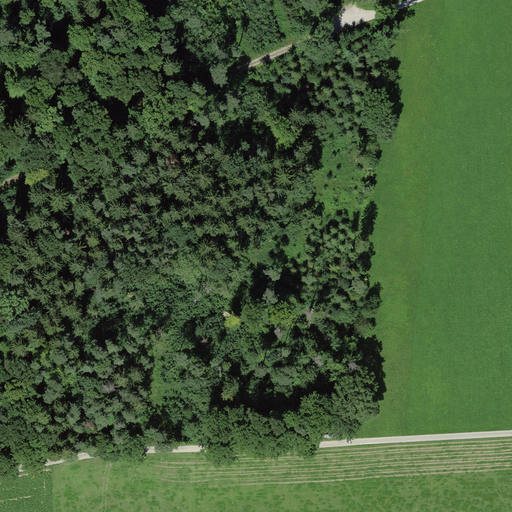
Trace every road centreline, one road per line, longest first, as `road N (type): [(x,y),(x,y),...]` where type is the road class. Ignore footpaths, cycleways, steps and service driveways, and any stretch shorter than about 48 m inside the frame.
road 1 (track): [(0,473),(511,434)]
road 2 (track): [(0,186),(307,37),(412,0)]
